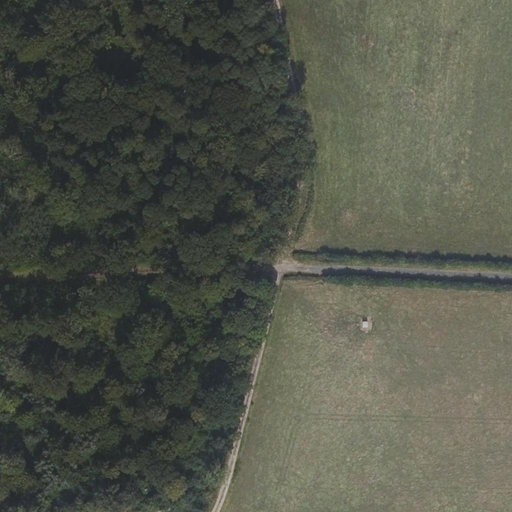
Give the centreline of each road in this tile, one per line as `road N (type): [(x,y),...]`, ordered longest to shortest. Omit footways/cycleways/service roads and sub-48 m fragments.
road 1 (track): [(214,511),(305,155),(276,0)]
road 2 (track): [(511,275),(283,262),(0,276)]
